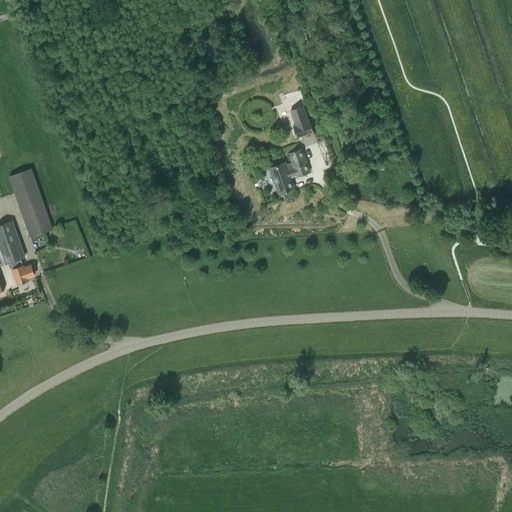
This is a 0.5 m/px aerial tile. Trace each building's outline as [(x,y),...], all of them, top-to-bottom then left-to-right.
[(293,127),(296,136),(314,130),(311,120),(308,121),(302,106),(291,110),(296,125),(293,127)] [(315,141),(323,159),(330,156),(323,138),(315,141)] [(297,176),(309,172),(300,149),(289,153),(294,168),(287,170),(285,163),(269,168),(278,194),(294,188),(290,177),(296,175),(297,176)] [(30,237),(52,229),(31,169),(9,176),(30,237)] [(9,262),(17,284),(28,280),(27,277),(34,274),(30,265),(23,268),(20,258),(24,257),(11,221),(0,224),(0,248),(5,263),(9,262)] [(152,236),(160,233),(156,224),(149,227),(152,236)]
